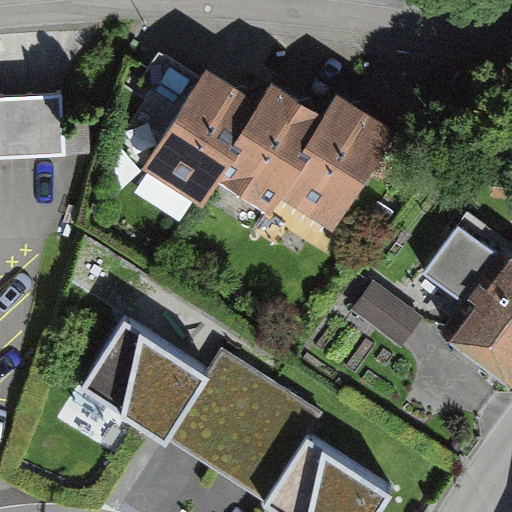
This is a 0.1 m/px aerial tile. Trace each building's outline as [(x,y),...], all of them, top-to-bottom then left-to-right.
[(257,92),(202,59),(140,162),(195,195),(207,174),(257,92)] [(325,105),(269,72),(257,92),(207,174),(264,208),(274,190),(325,105)] [(391,121),(336,88),(325,105),(274,190),(330,223),(391,121)] [(63,91),(0,94),(0,162),(91,157),(89,123),(64,124),(63,91)] [(424,266),(466,296),(503,246),(461,216),(424,266)] [(511,242),(508,239),(503,246),(466,296),(443,328),(458,338),(452,347),(499,380),(505,372),(511,376),(511,242)] [(374,277),(353,306),(403,342),(423,313),(374,277)] [(208,368),(122,316),(77,389),(163,441),(208,368)] [(220,348),(208,368),(163,441),(260,500),(302,431),(317,407),(220,348)] [(383,511),(397,489),(302,431),(260,500),(279,511),(383,511)]
